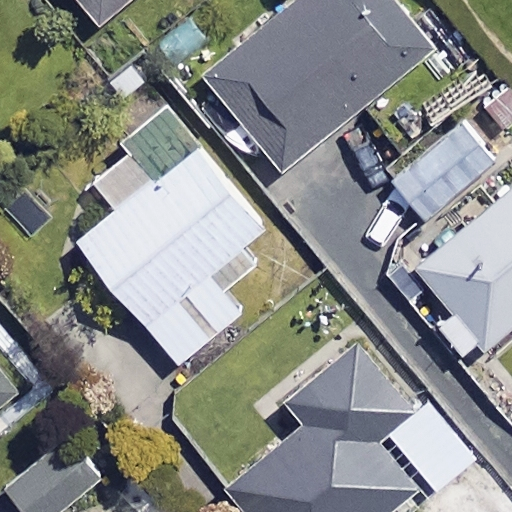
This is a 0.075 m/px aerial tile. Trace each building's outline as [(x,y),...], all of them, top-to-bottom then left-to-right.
[(116,0),(82,0),(96,17),(116,0)] [(430,38),(398,0),(288,0),(201,74),(279,166),(430,38)] [(239,303),(223,283),(262,253),(244,229),(262,215),(169,95),(81,164),(110,201),(77,227),(175,353),(239,303)] [(511,311),(511,154),(501,163),(462,116),(392,174),(431,222),(403,244),(451,302),(435,315),(464,351),(511,311)] [(408,396),(320,285),(167,406),(252,511),(414,511),(403,497),(475,439),(428,380),(408,396)] [(0,394),(17,381),(0,358),(0,394)] [(47,511),(102,466),(67,426),(5,479),(33,511),(47,511)] [(121,511),(113,501),(99,511),(121,511)]
